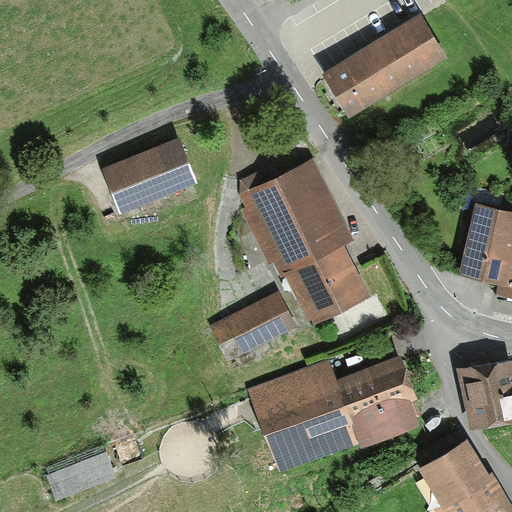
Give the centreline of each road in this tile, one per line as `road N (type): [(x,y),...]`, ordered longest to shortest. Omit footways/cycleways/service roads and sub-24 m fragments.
road 1 (tertiary): [(234,0),(415,271),(471,327)]
road 2 (residential): [(471,327),(447,346),(444,375),(511,482)]
